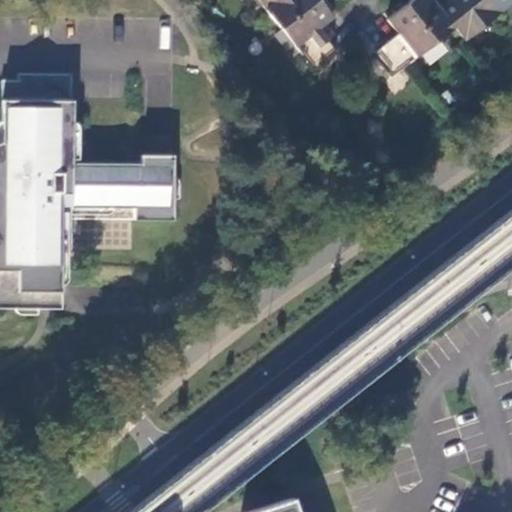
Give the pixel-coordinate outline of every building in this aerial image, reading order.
[(303,56),(326,38),(318,27),(325,21),(332,16),(319,0),(274,0),(265,8),(303,56)] [(387,41),(406,64),(454,26),(435,2),(433,0),(409,0),(387,18),(398,32),(387,41)] [(454,26),(466,40),(503,10),(495,0),(437,0),(435,2),(454,26)] [(511,0),(495,0),(503,10),(511,3),(511,0)] [(318,27),(326,38),(333,33),(325,21),(318,27)] [(335,51),(326,38),(303,56),(313,68),(335,51)] [(395,73),(406,64),(387,41),(376,50),(395,73)] [(20,98),(72,98),(72,72),(19,73),(19,79),(20,98)] [(73,161),(72,98),(20,98),(19,79),(3,79),(2,162),(0,162),(0,304),(61,306),(61,204),(134,206),(134,217),(174,218),(174,153),(141,153),(141,162),(73,161)] [(296,511),(292,498),(267,507),(250,511),(296,511)]
